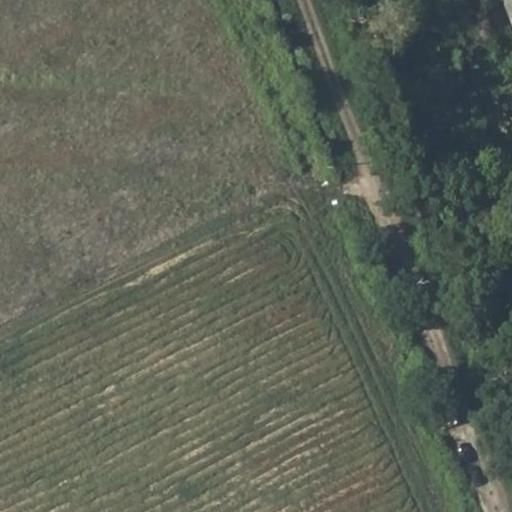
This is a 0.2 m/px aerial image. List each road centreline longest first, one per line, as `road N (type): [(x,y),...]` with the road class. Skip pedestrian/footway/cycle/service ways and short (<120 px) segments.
road 1 (track): [(0,330),(267,197),(370,185),(496,511)]
road 2 (track): [(370,185),(299,0)]
road 3 (unclassified): [(511,163),(452,0)]
